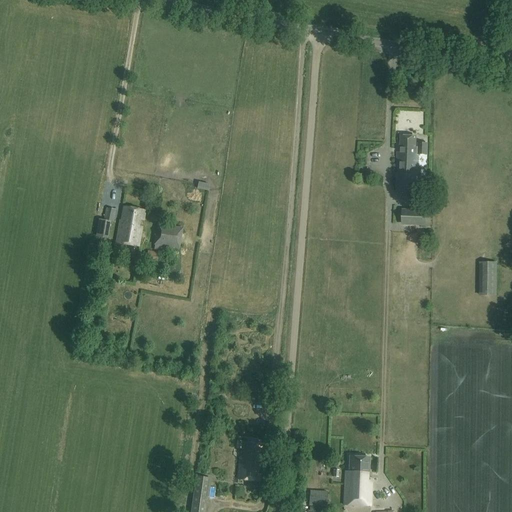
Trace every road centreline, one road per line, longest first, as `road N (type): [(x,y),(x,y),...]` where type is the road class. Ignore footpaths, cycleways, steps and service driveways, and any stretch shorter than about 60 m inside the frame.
road 1 (track): [(321,30),(281,511)]
road 2 (track): [(302,27),(269,429)]
road 3 (unclassified): [(511,67),(159,0)]
